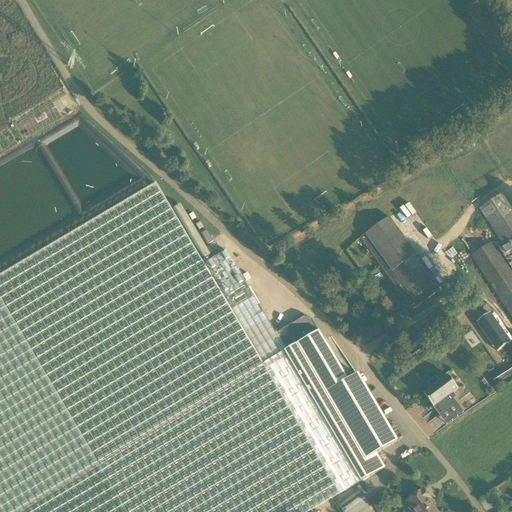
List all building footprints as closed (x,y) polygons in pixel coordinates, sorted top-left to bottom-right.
[(397,442),(357,375),(346,381),(327,347),(323,341),(318,333),(310,320),(303,318),(275,334),(226,251),(204,264),(158,187),(156,184),(0,275),(0,511),(309,511),(334,498),(339,495),(344,492),(355,486),(383,469),(375,455),(397,442)] [(479,209),(486,219),(504,246),(511,240),(511,210),(508,204),(502,195),(479,209)] [(389,218),(381,225),(361,239),(413,311),(440,291),(415,257),(417,256),(389,218)] [(213,242),(206,231),(201,234),(208,245),(213,242)] [(511,274),(492,244),(488,246),(472,257),(511,317),(511,274)] [(489,313),(476,322),(497,351),(510,342),(489,313)] [(340,358),(336,361),(345,371),(349,368),(340,358)] [(511,362),(490,377),(496,385),(511,374),(511,362)] [(433,389),(424,395),(434,408),(436,406),(442,415),(454,406),(448,398),(458,390),(449,377),(440,384),(441,386),(434,391),(433,389)] [(372,511),(356,488),(346,495),(344,492),(339,495),(341,498),(336,502),(342,511),(372,511)] [(436,511),(429,501),(431,500),(423,490),(408,503),(414,511),(436,511)]
